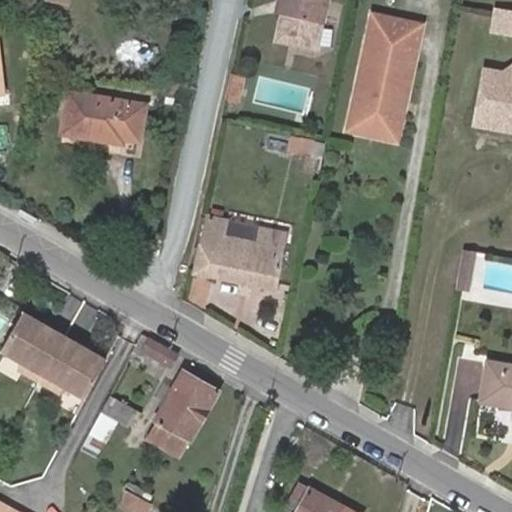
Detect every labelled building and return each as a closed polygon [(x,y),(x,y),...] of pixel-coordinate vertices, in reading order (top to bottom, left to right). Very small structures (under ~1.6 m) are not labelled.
[(275,0),(272,16),(279,17),(270,56),(309,64),(317,26),(322,0),(275,0)] [(511,11),(492,8),(488,31),(511,35),(511,11)] [(346,131),(394,143),(421,30),(374,19),(346,131)] [(511,65),(500,74),(484,71),(474,126),(511,132),(511,65)] [(242,77),(228,74),(223,99),(236,102),(242,77)] [(139,94),(64,85),(59,125),(120,133),(120,126),(135,128),(139,94)] [(302,155),(305,141),(288,137),(285,151),(302,155)] [(249,285),(275,291),(283,251),(287,232),(227,217),(226,222),(205,218),(193,273),(237,283),(236,289),(248,292),(249,285)] [(462,249),(454,288),(468,291),(477,252),(462,249)] [(103,360),(21,313),(0,349),(0,353),(83,400),(103,360)] [(133,349),(167,368),(173,356),(140,337),(133,349)] [(511,366),(487,362),(479,402),(511,407),(511,366)] [(181,374),(154,423),(190,442),(216,394),(181,374)] [(107,396),(81,445),(98,454),(116,419),(126,424),(133,410),(107,396)] [(123,491),(149,505),(152,506),(155,501),(123,484),(123,491)] [(347,511),(298,485),(286,507),(294,511),(347,511)] [(145,511),(149,505),(123,491),(118,505),(131,511),(145,511)]
